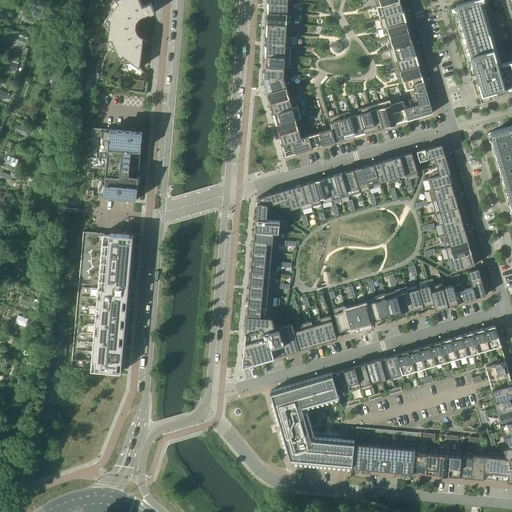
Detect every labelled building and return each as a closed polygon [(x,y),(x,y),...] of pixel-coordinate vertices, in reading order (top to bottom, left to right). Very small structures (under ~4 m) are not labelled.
[(156,8),(155,0),(115,0),(119,2),(106,19),(110,20),(108,41),(112,39),(120,59),(123,55),(140,68),(143,41),(142,40),(142,41),(141,40),(136,36),(135,35),(133,29),(132,29),(133,27),(133,22),(134,20),(138,15),(137,15),(139,14),(144,12),(145,15),(146,15),(150,13),(151,14),(155,12),(153,9),(155,8),(156,8)] [(268,0),(264,80),(286,155),(288,154),(288,155),(292,154),(292,153),(345,138),(338,115),(328,118),(331,128),(327,130),(323,117),(322,117),(323,122),(322,122),(320,115),(322,115),(321,110),(309,113),(298,76),(302,0),(268,0)] [(399,0),(377,7),(380,18),(403,12),(399,0)] [(460,17),(460,18),(483,11),(482,8),(479,0),(472,0),(456,5),(456,6),(458,11),(460,17)] [(483,11),(460,18),(460,19),(462,25),(464,30),(464,31),(487,24),(485,18),(483,11)] [(383,29),(385,28),(406,22),(403,12),(380,18),(383,29)] [(32,16),(25,13),(22,19),(30,22),(32,16)] [(409,31),(406,22),(385,28),(388,37),(409,31)] [(467,43),(467,44),(491,37),(487,24),(464,31),(466,37),(466,38),(467,43)] [(391,49),(412,43),(410,36),(410,33),(409,31),(388,37),(391,48),(391,49)] [(14,42),(25,46),(27,40),(16,35),(14,42)] [(471,56),(494,49),(491,37),(467,44),(468,44),(469,50),(471,56)] [(339,41),(337,41),(335,41),(333,43),(332,44),(331,47),(331,49),(333,51),(334,52),(336,53),(338,53),(341,52),(342,51),(343,49),(344,47),(344,45),(343,43),(341,42),(339,41)] [(389,49),(392,61),(416,54),(412,43),(391,49),(391,48),(389,49)] [(498,63),(494,49),(471,56),(471,57),(474,65),(474,67),(481,91),(491,88),(492,92),(506,88),(511,86),(511,62),(511,61),(499,65),(498,63)] [(416,54),(392,61),(395,71),(419,65),(416,54)] [(18,64),(7,61),(5,67),(16,71),(18,64)] [(403,80),(422,75),(419,65),(395,71),(399,83),(403,81),(403,80)] [(35,77),(38,78),(45,80),(47,74),(48,70),(43,68),(42,70),(38,68),(35,77)] [(117,81),(121,75),(116,71),(111,77),(117,81)] [(425,86),(422,75),(403,80),(403,81),(406,91),(414,89),(425,86)] [(55,76),(52,87),(59,89),(62,78),(55,76)] [(130,78),(130,86),(144,87),(144,78),(130,78)] [(419,105),(430,102),(425,86),(414,89),(419,105)] [(396,123),(391,104),(390,100),(379,103),(386,126),(396,123)] [(405,109),(403,101),(391,104),(396,123),(408,120),(405,109)] [(433,112),(430,102),(419,105),(405,109),(408,120),(433,112)] [(386,126),(379,103),(369,106),(376,129),(381,127),(381,128),(385,127),(385,126),(386,126)] [(365,132),(376,129),(369,106),(358,109),(358,111),(359,111),(365,132)] [(350,111),(338,115),(345,138),(355,135),(349,114),(350,114),(350,111)] [(358,111),(350,114),(349,114),(355,135),(365,132),(359,111),(358,111)] [(15,132),(26,136),(29,129),(18,125),(15,132)] [(511,139),(510,133),(511,132),(510,126),(488,133),(489,134),(492,133),(493,138),(490,139),(496,160),(499,159),(500,163),(497,164),(503,185),(506,184),(508,189),(505,190),(511,210),(511,209),(511,139)] [(93,127),(91,139),(98,140),(96,157),(90,157),(89,166),(106,168),(104,197),(136,200),(142,132),(93,127)] [(434,157),(445,153),(442,143),(417,150),(420,161),(434,157)] [(400,155),(406,173),(406,176),(418,172),(412,152),(400,155)] [(445,154),(445,153),(434,157),(439,171),(440,175),(448,173),(450,173),(445,154)] [(400,155),(393,157),(398,176),(406,173),(400,155)] [(7,156),(4,162),(15,166),(17,160),(7,156)] [(398,176),(393,157),(383,160),(389,178),(390,183),(399,180),(398,176)] [(389,178),(383,160),(374,163),(380,181),(389,178)] [(381,186),(380,181),(374,163),(362,166),(369,189),(381,186)] [(362,166),(354,169),(360,192),(369,189),(362,166)] [(360,192),(354,169),(342,172),(348,195),(360,192)] [(0,174),(0,179),(9,182),(12,176),(1,172),(0,174)] [(334,174),(341,197),(348,195),(342,172),(334,174)] [(440,175),(434,177),(428,179),(431,189),(451,183),(448,173),(440,175)] [(334,174),(324,177),(331,200),(341,197),(334,174)] [(331,200),(324,177),(314,180),(321,203),(331,200)] [(321,203),(314,180),(258,197),(247,315),(243,365),(337,338),(330,315),(329,315),(323,294),(316,296),(317,235),(323,232),(321,229),(323,228),(320,222),(326,219),(321,203)] [(455,195),(451,183),(431,189),(428,190),(432,201),(455,195)] [(455,195),(432,201),(435,213),(458,206),(455,195)] [(441,223),(461,217),(458,206),(435,213),(438,224),(441,223)] [(465,229),(461,217),(441,223),(444,234),(444,235),(447,235),(465,229)] [(40,224),(32,221),(30,227),(38,230),(40,224)] [(442,235),(445,247),(468,241),(465,229),(447,235),(444,235),(444,234),(442,235)] [(76,312),(76,313),(76,321),(75,321),(75,322),(76,322),(75,330),(74,330),(74,331),(75,331),(74,339),(74,340),(73,348),(73,349),(72,357),(72,358),(72,367),(71,367),(72,367),(78,368),(84,368),(84,369),(85,369),(85,368),(91,369),(92,369),(95,369),(95,370),(99,370),(99,369),(101,369),(101,370),(105,370),(108,370),(107,371),(110,371),(110,370),(111,370),(111,371),(117,371),(120,371),(121,362),(122,362),(125,326),(124,326),(125,317),(126,317),(127,308),(126,308),(127,299),(128,290),(126,289),(127,282),(128,282),(128,281),(129,281),(128,281),(129,272),(130,272),(131,264),(131,263),(130,263),(131,255),(132,245),(132,236),(129,236),(129,235),(103,233),(97,233),(97,232),(94,232),(90,232),(84,231),(83,231),(83,232),(84,232),(83,241),(82,241),(83,241),(82,250),(81,259),(80,268),(80,277),(79,277),(79,286),(78,286),(79,286),(78,294),(78,295),(77,303),(77,304),(76,312)] [(451,258),(471,252),(468,241),(445,247),(449,259),(451,258)] [(475,264),(471,252),(451,258),(454,270),(475,264)] [(468,271),(472,287),(473,287),(476,297),(486,294),(478,268),(468,271)] [(27,276),(38,279),(40,272),(29,269),(27,276)] [(428,280),(427,280),(434,303),(436,309),(449,305),(443,287),(442,282),(434,285),(432,279),(428,280)] [(434,303),(427,280),(417,283),(424,306),(434,303)] [(417,283),(406,286),(413,309),(424,306),(417,283)] [(453,284),(443,287),(449,305),(458,302),(455,292),(453,284)] [(413,309),(406,286),(395,290),(402,312),(413,309)] [(473,287),(472,287),(455,292),(458,302),(476,297),(473,287)] [(384,293),(391,316),(402,312),(395,290),(384,293)] [(381,319),(391,316),(384,293),(374,296),(375,301),(381,319)] [(25,296),(23,303),(32,306),(34,300),(25,296)] [(361,324),(371,322),(365,303),(365,301),(355,304),(361,324)] [(381,319),(375,301),(365,303),(371,322),(381,319)] [(351,327),(345,307),(345,304),(333,308),(340,331),(351,327)] [(355,304),(345,307),(351,327),(361,324),(355,304)] [(15,322),(25,326),(27,319),(18,316),(15,322)] [(495,325),(484,328),(489,348),(501,345),(495,325)] [(484,328),(473,331),(479,351),(489,348),(484,328)] [(473,331),(462,335),(468,354),(479,351),(473,331)] [(462,335),(451,338),(457,358),(468,354),(462,335)] [(12,343),(17,345),(20,339),(14,337),(12,343)] [(451,338),(440,341),(446,361),(457,358),(451,338)] [(440,341),(429,344),(435,364),(446,361),(440,341)] [(429,344),(419,347),(424,367),(435,364),(429,344)] [(419,347),(408,350),(414,370),(424,367),(419,347)] [(414,370),(408,350),(397,354),(402,373),(402,374),(414,370)] [(397,354),(386,357),(391,376),(402,373),(397,354)] [(386,357),(375,360),(381,379),(391,376),(386,357)] [(375,360),(365,363),(371,382),(381,379),(375,360)] [(486,367),(486,368),(489,378),(490,383),(492,388),(511,383),(511,382),(510,377),(509,372),(505,360),(504,360),(494,363),(485,366),(486,367)] [(365,363),(354,366),(361,388),(360,388),(361,390),(372,387),(371,382),(365,363)] [(354,366),(344,369),(350,391),(360,388),(361,388),(354,366)] [(344,369),(332,372),(338,394),(350,391),(344,369)] [(345,466),(352,466),(354,443),(354,440),(345,439),(311,436),(302,408),(339,397),(338,394),(332,372),(270,391),(280,424),(284,423),(285,427),(281,428),(291,461),(343,465),(345,466)] [(18,386),(26,388),(27,382),(20,379),(18,386)] [(493,402),(496,401),(496,400),(511,395),(511,383),(492,388),(490,389),(493,402)] [(511,395),(496,400),(499,412),(511,408),(511,395)] [(502,423),(511,420),(511,408),(499,412),(502,423)] [(500,424),(503,436),(511,433),(511,420),(502,423),(500,424)] [(511,433),(503,436),(506,447),(511,445),(511,433)] [(352,466),(365,467),(367,444),(359,443),(354,443),(352,466)] [(365,467),(377,468),(379,445),(371,444),(367,444),(365,467)] [(377,468),(389,469),(391,446),(383,445),(379,445),(377,468)] [(485,455),(483,478),(511,480),(511,445),(506,447),(503,448),(506,456),(485,454),(484,455),(485,455)] [(389,469),(401,471),(403,447),(395,446),(391,446),(389,469)] [(401,471),(413,472),(415,449),(415,448),(407,447),(403,447),(401,471)] [(413,472),(426,473),(427,453),(428,453),(428,450),(415,449),(413,472)] [(436,474),(448,475),(450,452),(438,451),(438,453),(436,474)] [(449,475),(459,476),(461,453),(450,452),(448,475),(449,475)] [(426,473),(436,474),(438,453),(428,453),(427,453),(426,473)] [(459,476),(471,477),(473,454),(461,453),(459,476)] [(471,477),(483,478),(485,455),(484,455),(473,454),(471,477)]
